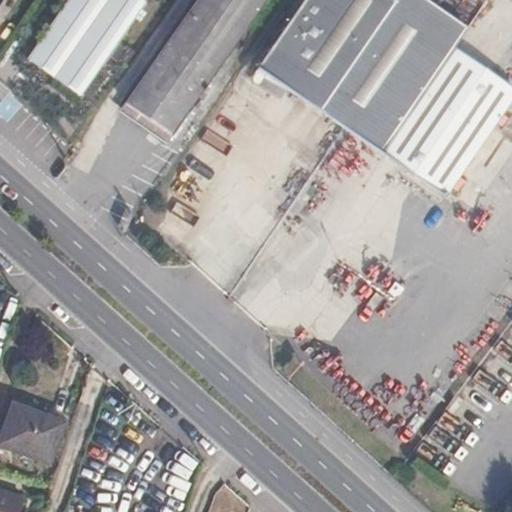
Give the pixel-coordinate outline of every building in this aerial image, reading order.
[(144,0),(65,0),(25,61),(81,97),(145,0),(144,0)] [(195,0),(124,104),(169,138),(264,0),(195,0)] [(303,0),(290,19),(255,72),(442,199),(511,103),(511,97),(449,52),(463,32),(416,0),(303,0)] [(303,0),(294,0),(285,15),(290,19),(303,0)] [(65,429),(15,410),(1,447),(50,467),(65,429)] [(22,511),(25,504),(0,495),(0,511),(22,511)]
